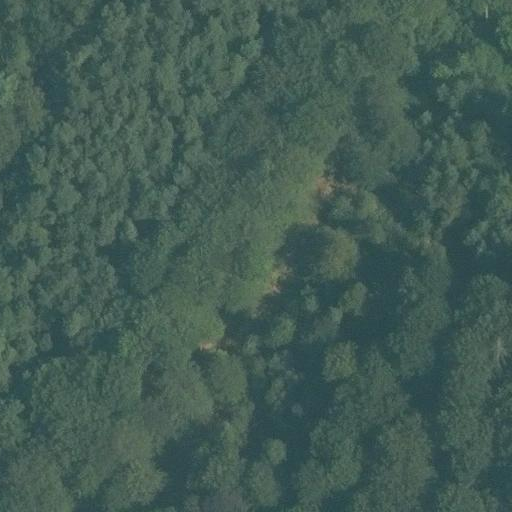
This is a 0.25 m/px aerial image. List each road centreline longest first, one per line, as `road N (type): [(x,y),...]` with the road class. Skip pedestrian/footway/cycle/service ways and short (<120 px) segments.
road 1 (unclassified): [(7,511),(394,0)]
road 2 (track): [(56,0),(0,180)]
